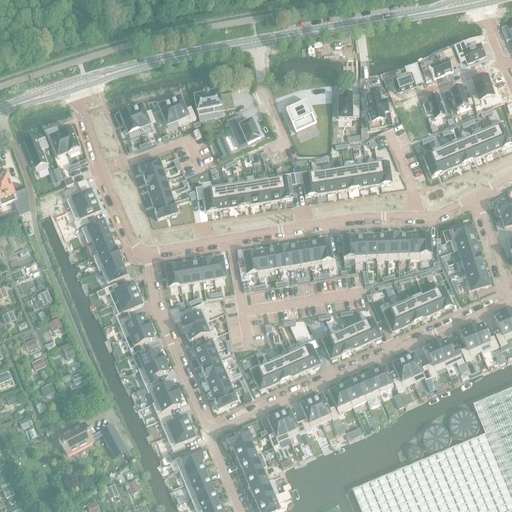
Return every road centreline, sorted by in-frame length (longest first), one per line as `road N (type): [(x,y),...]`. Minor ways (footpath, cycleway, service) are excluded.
road 1 (residential): [(207,433),(497,304),(505,287),(480,197)]
road 2 (tertiary): [(477,0),(142,62),(69,85)]
road 3 (residential): [(146,255),(347,221),(424,219),(480,197)]
road 4 (residential): [(146,255),(207,433)]
road 5 (residential): [(69,85),(100,172),(146,255)]
